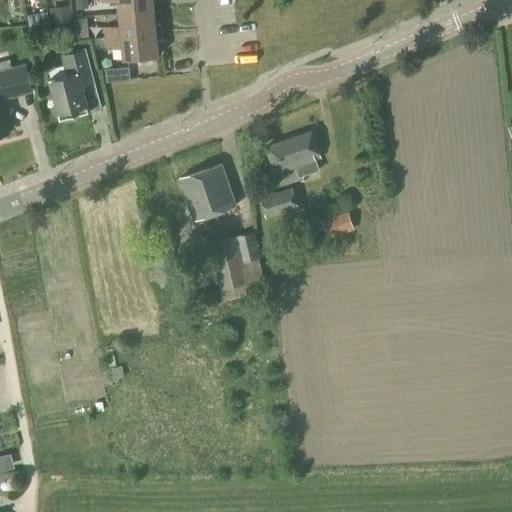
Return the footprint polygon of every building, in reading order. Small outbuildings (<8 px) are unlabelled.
[(118,14),(153,11),(151,0),(101,0),(102,2),(117,1),(118,14)] [(51,25),(73,23),(71,6),(49,8),(51,25)] [(105,38),(161,33),(160,24),(154,24),(153,11),(118,14),(120,26),(104,28),(105,37),(105,38)] [(89,40),(87,27),(79,27),(77,28),(79,41),(89,40)] [(105,38),(105,37),(92,39),(93,49),(106,48),(121,46),(123,60),(157,56),(156,41),(161,41),(161,33),(105,38)] [(68,121),(71,121),(73,120),(72,116),(88,111),(82,87),(94,84),(85,49),(61,55),(66,75),(49,79),(56,107),(52,108),(53,110),(54,113),(55,115),(57,117),(59,118),(61,120),(63,120),(66,121),(68,121)] [(11,67),(9,60),(0,62),(0,94),(2,101),(33,93),(26,64),(11,67)] [(134,66),(117,65),(116,77),(133,79),(134,66)] [(310,131),(266,146),(275,173),(295,166),(299,178),(319,171),(315,159),(319,158),(310,131)] [(200,171),(214,212),(235,205),(220,164),(200,171)] [(194,219),(214,212),(200,171),(180,178),(194,219)] [(266,219),(298,209),(292,188),(259,199),(266,219)] [(329,239),(354,230),(348,212),(323,220),(329,239)] [(223,301),(267,290),(259,259),(261,259),(254,232),(208,243),(223,301)] [(157,284),(179,280),(170,236),(148,240),(157,284)] [(190,284),(202,281),(197,259),(184,262),(190,284)]
